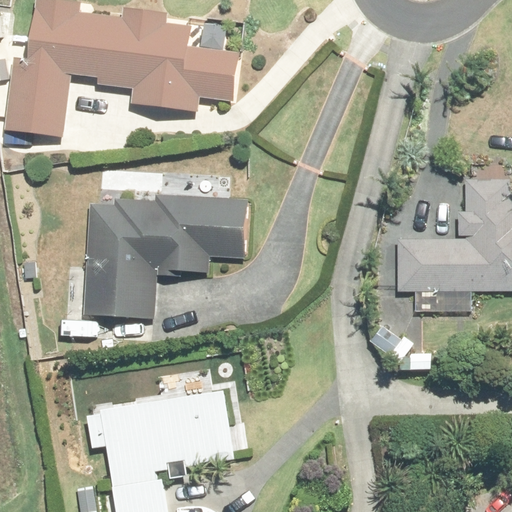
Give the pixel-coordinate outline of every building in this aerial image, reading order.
[(191,32),(192,19),(172,18),(172,14),(154,13),(153,20),(82,13),(83,3),(66,2),(65,14),(45,12),(43,28),(38,27),(35,48),(39,48),(37,64),(23,62),(15,127),(71,134),(78,78),(104,81),(104,88),(146,93),(144,105),(206,113),(207,100),(240,104),(246,53),(222,50),(223,36),(191,32)] [(233,178),(99,170),(90,315),(157,320),(160,276),(214,279),(216,258),(251,260),(255,203),(231,201),(233,178)] [(511,191),(474,191),(474,216),(467,216),(466,244),(406,243),(405,292),(422,292),(422,312),(477,314),(478,293),(511,293),(511,191)] [(421,328),(380,327),(379,354),(420,355),(421,328)] [(438,359),(406,357),(405,372),(437,374),(438,359)] [(236,382),(212,386),(209,370),(160,378),(163,394),(90,407),(99,455),(112,453),(122,511),(177,511),(170,472),(249,459),(236,382)]
